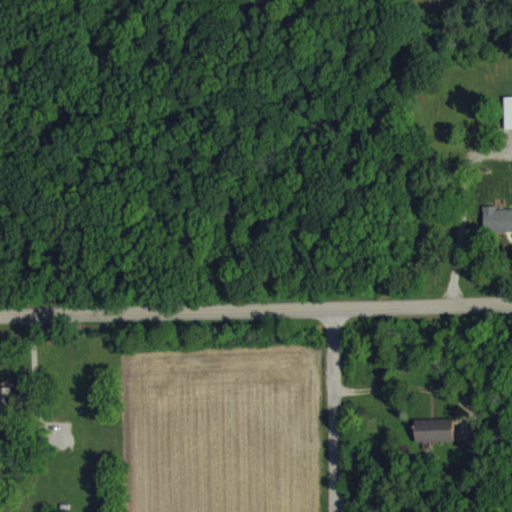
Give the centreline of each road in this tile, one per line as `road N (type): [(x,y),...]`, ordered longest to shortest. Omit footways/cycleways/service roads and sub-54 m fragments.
road 1 (residential): [(0,317),(511,309)]
road 2 (residential): [(341,316),(341,511)]
